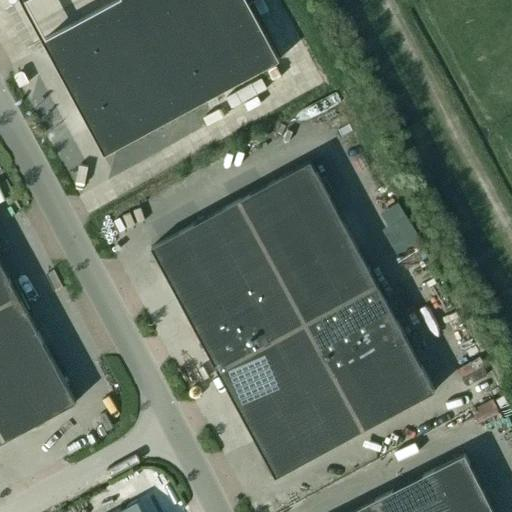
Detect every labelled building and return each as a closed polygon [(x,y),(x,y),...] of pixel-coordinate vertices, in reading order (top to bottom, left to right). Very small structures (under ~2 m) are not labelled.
[(280,60),(247,0),(116,0),(46,38),(106,148),(102,150),(104,154),(280,60)] [(311,160),(152,246),(276,476),(435,390),(311,160)] [(398,249),(423,235),(401,196),(383,206),(390,220),(384,223),(398,249)] [(0,442),(76,401),(0,260),(0,442)] [(494,511),(465,453),(348,511),(494,511)] [(118,511),(142,511),(137,502),(118,511)]
